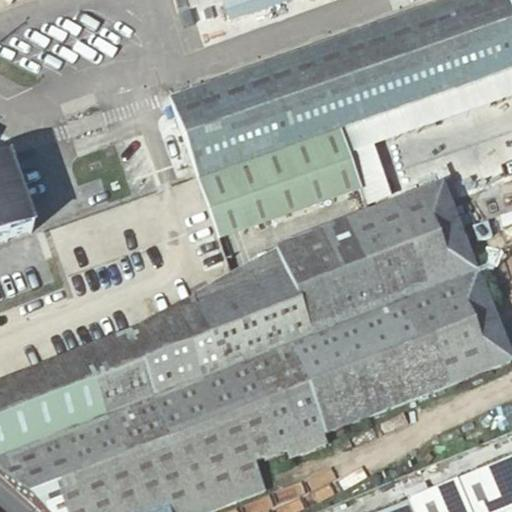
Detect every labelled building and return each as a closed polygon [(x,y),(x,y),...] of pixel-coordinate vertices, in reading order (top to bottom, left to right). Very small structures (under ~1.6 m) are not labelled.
[(342,133),(503,75),(476,0),(462,0),(170,104),(198,184),(200,183),(342,133)] [(476,0),(503,75),(511,72),(511,22),(504,0),(476,0)] [(363,191),(342,133),(200,183),(221,241),(363,191)] [(0,244),(30,234),(7,167),(0,169),(0,244)] [(124,336),(0,384),(0,475),(20,494),(40,511),(213,511),(266,491),(255,464),(265,460),(266,463),(278,459),(293,452),(296,460),(326,448),(323,438),(511,366),(511,361),(443,187),(283,248),(124,336)] [(206,273),(226,267),(217,236),(196,243),(206,273)] [(293,452),(278,459),(281,466),(296,460),(293,452)] [(511,511),(511,464),(427,499),(407,507),(409,511),(511,511)] [(423,488),(403,496),(407,507),(427,499),(423,488)]
